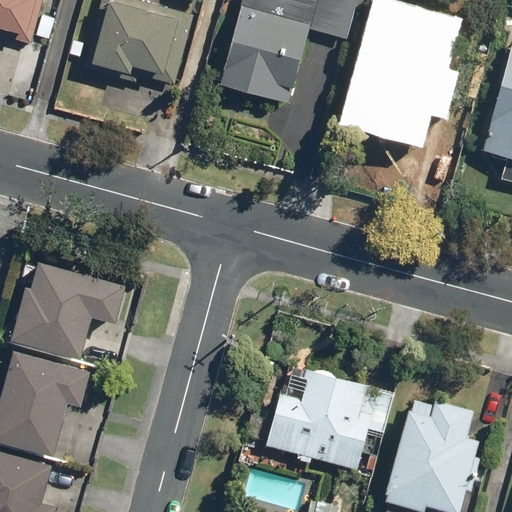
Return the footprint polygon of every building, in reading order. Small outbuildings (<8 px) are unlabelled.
[(0,0),(0,35),(32,44),(43,0),(0,0)] [(195,14),(144,0),(101,0),(83,68),(141,83),(143,77),(176,86),(195,14)] [(244,0),(221,83),(290,102),(311,29),(347,39),(357,0),(244,0)] [(453,23),(380,2),(348,112),(422,133),(453,23)] [(511,42),(483,148),(508,155),(502,177),(511,179),(511,42)] [(27,281),(13,332),(82,351),(93,312),(118,319),(129,280),(40,255),(32,282),(27,281)] [(15,346),(0,402),(0,432),(57,448),(71,395),(82,398),(91,366),(15,346)] [(379,388),(290,364),(268,445),(357,469),(368,428),(384,433),(394,397),(377,392),(379,388)] [(412,410),(408,409),(383,501),(390,503),(387,511),(426,511),(428,506),(449,511),(460,511),(480,439),(467,436),(475,409),(435,399),(434,404),(415,399),(412,410)] [(0,511),(56,511),(60,499),(44,495),(53,462),(0,447),(0,511)] [(332,511),(335,501),(317,497),(313,511),(332,511)]
